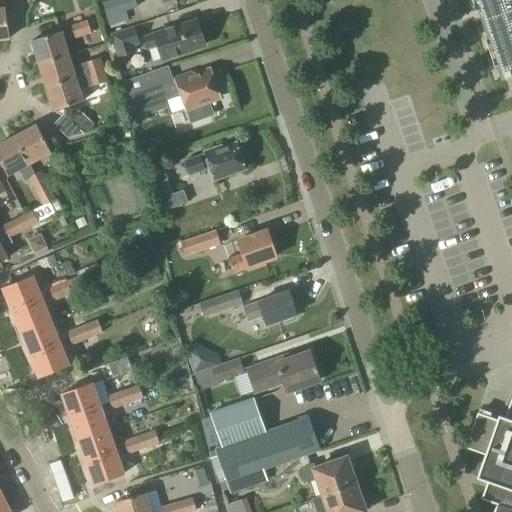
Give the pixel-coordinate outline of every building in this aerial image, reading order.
[(137,8),(134,0),(110,0),(102,3),(104,10),(107,18),(137,8)] [(511,0),(473,0),(501,80),(511,76),(511,0)] [(0,40),(9,39),(4,8),(0,9),(0,40)] [(161,61),(205,46),(197,20),(141,39),(145,52),(157,47),(161,61)] [(86,21),(70,26),(75,39),(91,34),(86,21)] [(117,59),(135,53),(133,47),(139,45),(134,26),(109,35),(117,59)] [(38,65),(68,55),(60,33),(60,32),(53,34),(31,42),(38,65)] [(45,88),(104,69),(100,58),(71,67),(68,55),(38,65),(45,88)] [(104,69),(45,88),(53,111),(82,102),(79,90),(107,81),(104,69)] [(220,99),(219,96),(221,92),(218,84),(214,83),(209,69),(192,75),(191,73),(174,79),(175,81),(160,87),(154,71),(119,83),(126,114),(152,105),(155,113),(168,108),(170,115),(185,110),(189,123),(213,115),(209,102),(220,99)] [(81,113),(71,123),(82,133),(92,124),(81,113)] [(28,164),(50,153),(36,125),(14,137),(28,164)] [(0,163),(7,176),(28,164),(14,137),(0,144),(0,163)] [(161,154),(158,146),(152,143),(138,148),(142,161),(161,154)] [(246,163),(239,144),(236,145),(235,144),(222,149),(221,147),(204,153),(183,161),(189,176),(210,169),(214,180),(244,169),(244,167),(246,163)] [(172,194),(163,169),(144,176),(153,201),(159,199),(164,211),(187,203),(183,190),(172,194)] [(28,178),(36,193),(42,190),(41,188),(47,184),(40,171),(28,178)] [(42,190),(36,193),(43,207),(55,200),(47,184),(41,188),(42,190)] [(33,214),(21,221),(23,225),(19,227),(22,232),(38,223),(33,214)] [(82,218),(74,221),(78,229),(86,225),(82,218)] [(4,230),(5,232),(7,232),(10,238),(22,232),(19,227),(23,225),(21,221),(4,230)] [(247,270),(265,264),(264,262),(276,258),(267,230),(236,241),(241,253),(227,258),(233,274),(247,270)] [(184,257),(220,245),(215,231),(180,242),(184,257)] [(0,235),(0,262),(6,259),(1,249),(12,243),(10,238),(7,232),(6,232),(0,235)] [(67,259),(60,262),(65,274),(73,271),(67,259)] [(69,288),(65,289),(67,296),(84,289),(81,283),(100,275),(96,264),(85,268),(86,269),(77,272),(79,276),(66,281),(69,288)] [(51,295),(49,288),(48,284),(36,289),(31,276),(2,288),(12,311),(40,299),(51,295)] [(54,302),(67,296),(65,289),(69,288),(66,281),(49,288),(51,295),(54,302)] [(203,317),(242,304),(238,290),(198,303),(203,317)] [(295,320),(295,315),(296,315),(288,291),(258,302),(242,307),(247,322),(263,317),(266,325),(282,320),(284,323),(295,320)] [(21,333),(49,321),(40,299),(12,311),(21,333)] [(83,334),(85,340),(102,334),(96,320),(84,325),(87,332),(83,334)] [(30,355),(58,343),(49,321),(21,333),(30,355)] [(72,346),(85,340),(83,334),(87,332),(84,325),(67,332),(69,339),(72,346)] [(58,343),(30,355),(39,378),(67,366),(58,343)] [(318,379),(308,351),(289,358),(287,353),(245,368),(253,395),(284,384),(286,390),(318,379)] [(231,377),(244,373),(239,358),(207,369),(207,371),(212,384),(213,383),(231,377)] [(69,417),(99,407),(91,383),(61,394),(69,417)] [(127,397),(130,403),(143,399),(138,385),(122,391),(124,398),(127,397)] [(112,410),(130,403),(127,397),(124,398),(122,391),(107,396),(112,410)] [(511,511),(511,395),(504,418),(498,416),(496,420),(477,413),(464,448),(484,455),(476,478),(486,482),(480,500),(496,505),(493,511),(511,511)] [(264,433),(252,399),(211,414),(223,447),(215,450),(227,483),(234,480),(317,450),(306,418),(264,433)] [(77,439),(107,429),(99,407),(69,417),(77,439)] [(107,429),(77,439),(85,462),(115,452),(112,443),(107,429)] [(154,430),(137,436),(139,443),(143,442),(145,449),(150,447),(158,444),(156,437),(154,430)] [(128,454),(145,449),(143,442),(139,443),(137,436),(123,441),(128,454)] [(115,452),(85,462),(93,485),(123,475),(115,452)] [(322,496),(355,484),(346,457),(314,468),(313,463),(301,467),(306,483),(316,480),(322,496)] [(194,470),(197,478),(205,476),(202,467),(194,470)] [(363,511),(365,511),(355,484),(322,496),(311,499),(316,511),(363,511)] [(117,511),(149,511),(145,494),(115,502),(117,511)] [(8,511),(1,497),(0,497),(0,511),(8,511)] [(196,511),(196,510),(192,498),(175,503),(177,510),(180,509),(180,511),(196,511)] [(161,511),(180,511),(180,509),(177,510),(175,503),(160,507),(161,511)]
